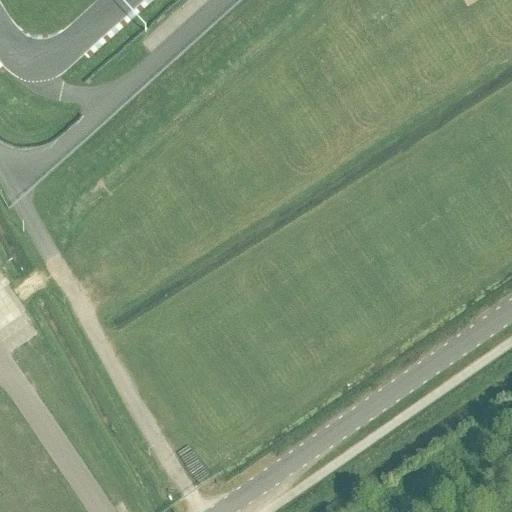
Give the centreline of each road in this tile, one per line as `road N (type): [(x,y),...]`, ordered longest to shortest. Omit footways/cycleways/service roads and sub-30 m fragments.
road 1 (tertiary): [(511,312),(221,511)]
road 2 (unknown): [(138,0),(78,46),(52,53),(31,49),(0,24)]
